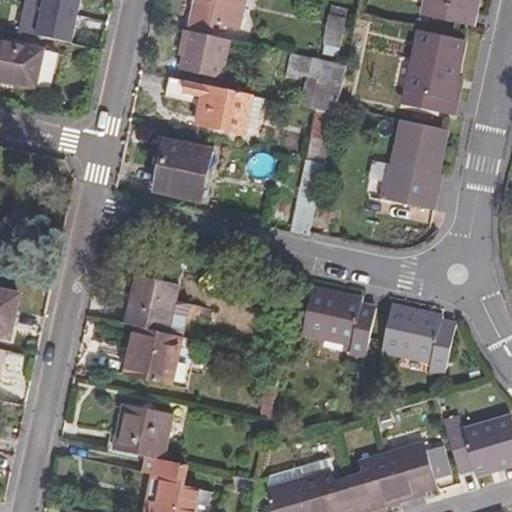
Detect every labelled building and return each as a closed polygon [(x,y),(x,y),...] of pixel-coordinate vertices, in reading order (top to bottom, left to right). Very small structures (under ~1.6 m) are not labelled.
[(27,0),(20,34),(70,45),(79,0),(27,0)] [(230,31),(236,0),(206,0),(205,4),(188,0),(186,11),(182,29),(200,32),(202,25),(230,31)] [(429,0),(426,16),(475,26),(478,11),(472,10),(474,0),(429,0)] [(335,21),(321,18),(317,39),(331,42),(335,21)] [(466,39),(421,30),(407,104),(457,114),(460,99),(455,98),(459,76),(466,39)] [(220,42),(174,32),(171,46),(176,48),(174,59),(171,71),(211,80),(220,42)] [(0,83),(30,90),(35,70),(39,52),(0,43),(0,83)] [(327,115),(337,68),(282,56),(277,78),(297,82),(292,108),(309,111),(327,115)] [(464,77),(459,76),(455,98),(460,99),(464,77)] [(244,98),(162,80),(160,88),(158,100),(189,106),(189,108),(196,109),(192,128),(236,138),(244,98)] [(322,141),(327,115),(309,111),(303,137),(322,141)] [(450,129),(404,119),(395,163),(391,163),(384,199),(435,210),(441,182),(442,182),(444,174),(440,173),(450,129)] [(146,195),(192,205),(202,157),(157,147),(146,195)] [(283,233),(298,236),(311,180),(311,178),(296,175),(283,233)] [(123,304),(117,332),(126,334),(156,340),(167,290),(127,282),(123,304)] [(365,299),(316,289),(306,334),(355,344),(354,351),(369,354),(379,307),(364,304),(365,299)] [(0,340),(3,342),(8,319),(12,298),(0,296),(0,340)] [(446,316),(395,305),(385,350),(434,360),(433,369),(448,372),(458,324),(444,322),(446,316)] [(115,383),(162,393),(172,344),(156,340),(126,334),(123,347),(120,363),(115,383)] [(177,396),(187,347),(172,344),(162,393),(177,396)] [(111,382),(115,383),(120,363),(116,362),(111,382)] [(138,461),(155,464),(166,417),(115,406),(110,426),(104,453),(138,461)] [(464,423),(449,427),(463,473),(477,469),(478,473),(511,462),(511,415),(466,429),(464,423)] [(334,468),(269,488),(276,511),(340,511),(345,511),(357,511),(375,507),(373,502),(400,494),(402,499),(416,494),(415,490),(426,487),(440,483),(427,441),(361,461),(365,473),(338,481),(334,468)] [(174,493),(179,469),(155,464),(138,461),(135,476),(143,478),(139,495),(135,511),(188,511),(190,508),(200,510),(203,499),(174,493)] [(373,502),(375,507),(402,499),(400,494),(373,502)]
